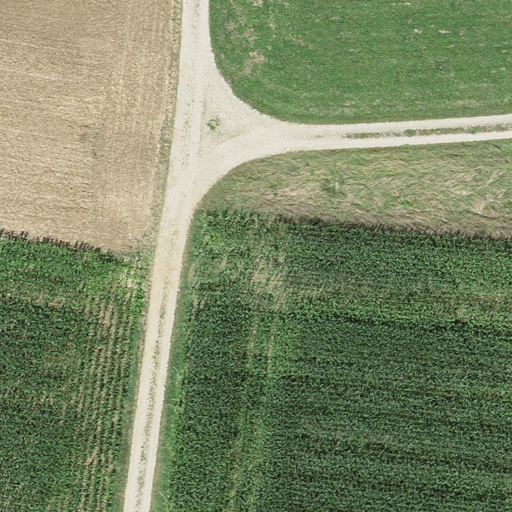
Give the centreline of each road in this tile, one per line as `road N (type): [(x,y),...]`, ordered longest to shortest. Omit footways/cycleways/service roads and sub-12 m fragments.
road 1 (track): [(136,511),(183,167),(191,0)]
road 2 (track): [(189,97),(263,138),(511,121)]
